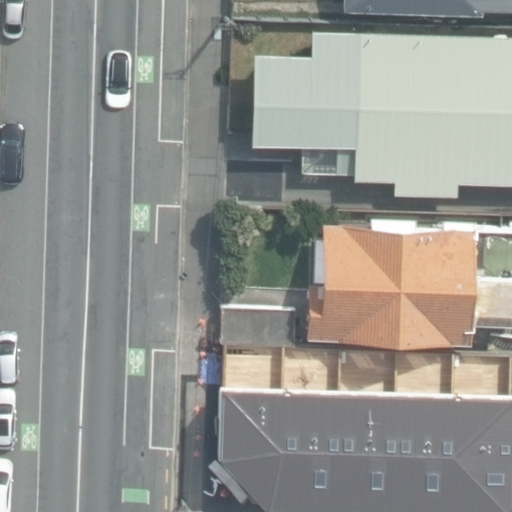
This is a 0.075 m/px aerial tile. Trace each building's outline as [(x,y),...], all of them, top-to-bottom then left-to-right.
[(511,0),(341,0),(342,2),(342,7),(480,13),(480,9),(510,10),(510,7),(511,6),(511,0)] [(511,38),(309,33),(308,57),(254,56),(251,147),(302,149),(300,175),(351,178),(392,179),(391,193),(456,195),(457,181),(511,182),(511,38)] [(345,337),(469,340),(469,309),(472,309),(511,310),(511,224),(475,224),(475,228),(450,227),(450,221),(344,219),(339,218),(339,224),(319,224),(318,280),(306,280),(304,336),(345,337)] [(218,340),(294,344),(296,308),(219,305),(218,340)] [(350,390),(335,389),(336,358),(213,354),(207,511),(450,511),(452,461),(348,458),(350,390)]
